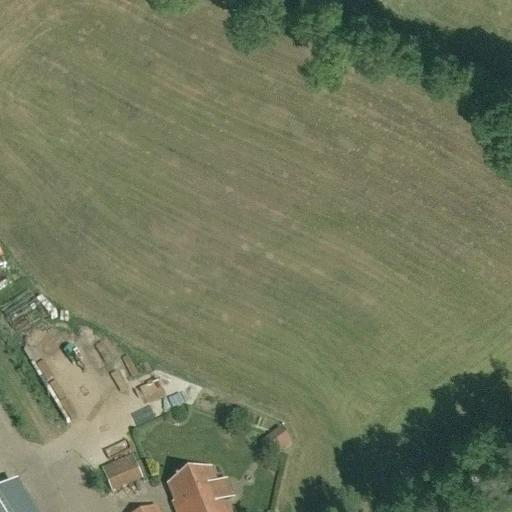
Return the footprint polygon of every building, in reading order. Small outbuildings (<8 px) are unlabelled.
[(103,394),(113,403),(112,404),(124,415),(136,401),(114,382),(103,394)] [(270,454),(289,439),(282,430),(263,445),(270,454)] [(276,461),(295,447),(291,441),(271,455),(276,461)] [(63,481),(74,477),(63,449),(52,453),(63,481)] [(211,471),(169,488),(176,505),(174,506),(176,511),(230,511),(228,504),(235,502),(227,482),(217,486),(211,471)]
